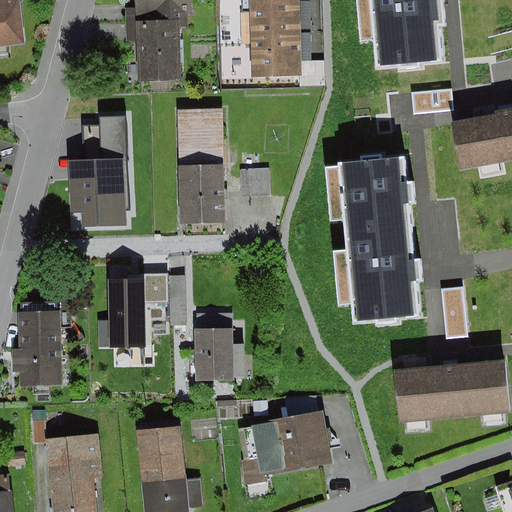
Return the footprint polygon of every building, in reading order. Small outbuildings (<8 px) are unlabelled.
[(148,91),(194,89),(191,20),(203,19),(202,0),(151,0),(152,12),(132,13),(133,40),(146,39),(148,91)] [(301,0),(255,0),(256,12),(240,13),(241,46),(259,45),(260,77),(303,76),(301,0)] [(356,0),(358,55),(378,54),(379,78),(443,76),(440,0),(356,0)] [(28,2),(0,4),(0,50),(32,48),(28,2)] [(417,112),(458,107),(455,87),(415,92),(417,112)] [(223,116),(183,117),(185,208),(192,208),(192,224),(235,223),(234,164),(225,165),(223,116)] [(511,118),(469,127),(478,173),(511,167),(511,118)] [(132,161),(91,163),(94,226),(134,224),(132,161)] [(355,336),(421,331),(409,165),(325,171),(329,236),(347,235),(348,254),(332,256),(336,314),(353,313),(355,336)] [(470,335),(467,286),(446,287),(449,337),(470,335)] [(68,383),(68,311),(28,313),(29,350),(22,350),(22,372),(31,372),(31,384),(68,383)] [(241,328),(198,329),(199,380),(242,379),(241,328)] [(511,368),(396,379),(400,424),(408,423),(410,436),(444,433),(443,421),(484,417),(485,430),(511,428),(510,413),(511,412),(511,368)] [(323,420),(260,430),(267,477),(330,467),(323,420)] [(197,511),(189,428),(144,433),(152,511),(197,511)] [(106,438),(53,442),(59,511),(104,511),(101,479),(110,479),(106,438)] [(0,511),(26,511),(25,492),(16,492),(15,479),(0,479),(0,511)]
